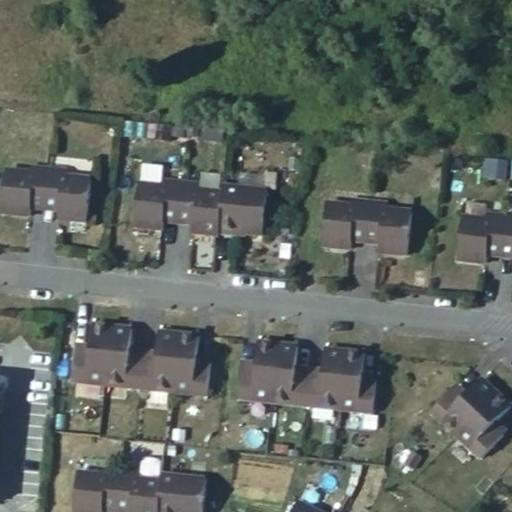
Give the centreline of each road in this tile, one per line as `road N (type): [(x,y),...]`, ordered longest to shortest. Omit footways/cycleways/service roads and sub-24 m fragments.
road 1 (residential): [(0,276),(511,327)]
road 2 (unknown): [(4,511),(13,374)]
